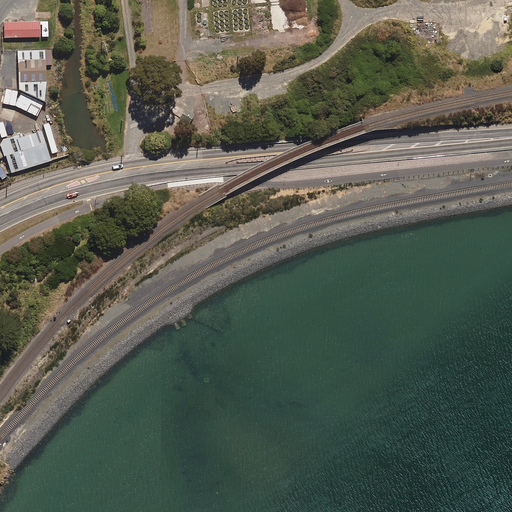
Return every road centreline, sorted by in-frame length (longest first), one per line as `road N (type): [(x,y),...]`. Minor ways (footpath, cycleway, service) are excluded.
road 1 (trunk): [(183,165),(287,147),(414,145)]
road 2 (trunk): [(414,145),(297,163),(183,165)]
road 3 (trunk): [(183,165),(83,181),(0,211)]
